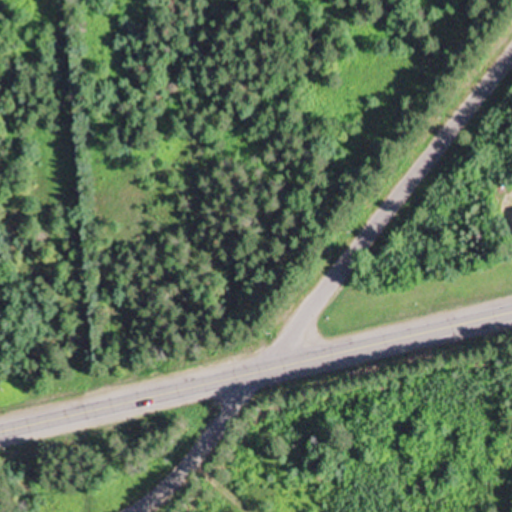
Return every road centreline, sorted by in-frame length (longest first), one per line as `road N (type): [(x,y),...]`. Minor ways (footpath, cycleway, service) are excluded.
road 1 (residential): [(134,511),(180,475),(511,56)]
road 2 (secondary): [(511,313),(0,433)]
